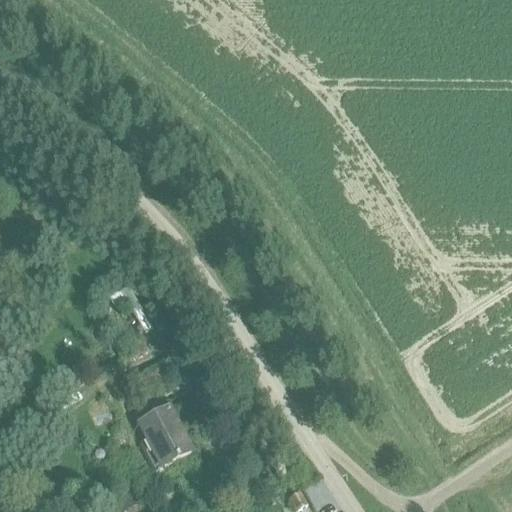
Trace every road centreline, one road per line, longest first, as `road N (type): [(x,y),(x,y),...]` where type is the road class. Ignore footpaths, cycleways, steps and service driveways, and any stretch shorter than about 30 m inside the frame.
road 1 (track): [(26,0),(242,178),(458,511)]
road 2 (tertiary): [(0,93),(198,255),(303,433)]
road 3 (unclassified): [(404,511),(303,433)]
